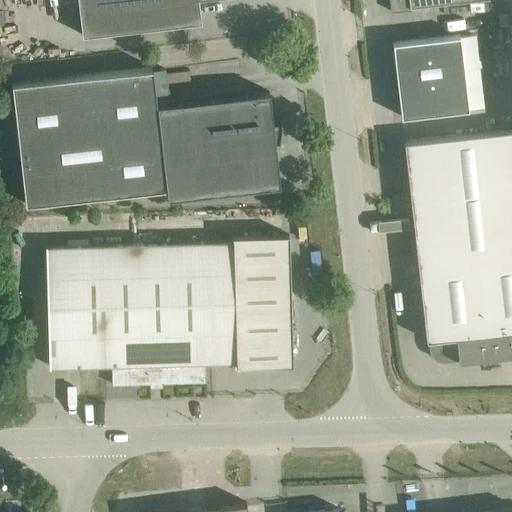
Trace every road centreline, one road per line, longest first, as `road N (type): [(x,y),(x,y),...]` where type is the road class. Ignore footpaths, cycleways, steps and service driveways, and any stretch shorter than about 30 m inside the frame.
road 1 (unclassified): [(374,434),(325,0)]
road 2 (unclassified): [(81,442),(374,434)]
road 3 (unclassified): [(374,434),(511,428)]
